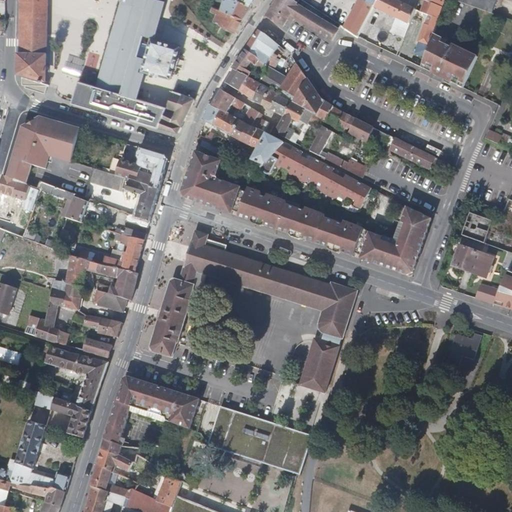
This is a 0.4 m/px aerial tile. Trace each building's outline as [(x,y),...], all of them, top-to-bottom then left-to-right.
[(48,0),(20,0),(19,47),(47,48),(48,0)] [(97,87),(121,93),(130,60),(131,57),(137,40),(138,36),(148,0),(122,0),(121,2),(97,87)] [(152,38),(156,39),(159,28),(166,0),(148,0),(138,36),(152,41),(152,38)] [(225,0),(222,9),(244,18),(251,7),(239,0),(225,0)] [(301,5),(293,0),(277,0),(267,17),(283,26),(287,19),(291,22),(301,5)] [(359,0),(345,28),(358,36),(374,7),(375,7),(378,0),(359,0)] [(394,0),(378,0),(375,7),(398,18),(410,24),(415,10),(394,0)] [(492,0),(457,0),(456,2),(492,14),(494,9),(497,2),(492,0)] [(419,40),(429,45),(433,34),(438,21),(443,7),(426,1),(422,11),(421,13),(429,16),(419,40)] [(301,5),(291,22),(309,32),(319,16),(301,5)] [(215,23),(236,33),(244,18),(222,9),(214,6),(212,13),(218,15),(215,23)] [(492,14),(497,16),(509,20),(511,15),(494,9),(492,14)] [(339,28),(319,16),(309,32),(329,45),(339,28)] [(392,32),(404,37),(410,24),(398,18),(392,32)] [(259,31),(255,37),(276,51),(279,46),(270,37),(259,31)] [(429,45),(421,68),(426,70),(440,43),(441,40),(433,34),(429,45)] [(276,51),(255,37),(245,52),(266,67),(263,72),(259,79),(257,84),(260,85),(269,91),(278,73),(273,70),(278,62),(273,55),(276,51)] [(146,61),(145,64),(143,71),(172,79),(176,62),(181,47),(156,39),(152,38),(152,41),(151,44),(146,61)] [(137,40),(131,57),(146,61),(151,44),(137,40)] [(440,43),(426,70),(463,89),(477,58),(457,48),(451,45),(450,48),(440,43)] [(19,70),(47,79),(47,48),(19,47),(19,70)] [(266,67),(245,52),(233,69),(234,70),(247,78),(257,84),(259,79),(246,71),(248,68),(251,64),(254,67),(263,72),(266,67)] [(136,97),(143,71),(145,64),(130,60),(121,93),(136,97)] [(81,68),(67,64),(63,78),(77,82),(81,68)] [(303,75),(296,65),(288,79),(278,96),(292,104),(307,80),(303,75)] [(247,78),(234,70),(227,84),(240,92),(247,78)] [(288,79),(278,73),(269,91),(270,91),(278,96),(288,79)] [(24,75),(22,85),(45,89),(47,80),(24,75)] [(247,78),(240,92),(252,99),(260,85),(257,84),(247,78)] [(318,98),(307,80),(292,104),(307,112),(318,118),(326,103),(320,100),(318,98)] [(74,102),(158,127),(167,105),(136,97),(121,93),(97,87),(79,82),(74,102)] [(270,91),(269,91),(260,85),(252,99),(262,105),(270,91)] [(222,91),(214,106),(221,110),(230,114),(240,119),(249,125),(253,127),(260,114),(261,111),(244,103),(241,110),(232,105),(235,98),(222,91)] [(278,96),(270,91),(262,105),(270,109),(278,96)] [(163,117),(182,126),(195,99),(195,98),(187,95),(184,94),(180,93),(175,93),(168,107),(163,117)] [(292,104),(278,96),(270,109),(285,117),(292,104)] [(342,113),(326,103),(318,118),(335,127),(342,113)] [(202,121),(206,123),(212,127),(221,110),(214,106),(211,104),(202,121)] [(307,112),(292,104),(285,117),(276,133),(290,141),(293,136),(287,132),(293,121),(300,124),(301,122),(307,112)] [(221,110),(212,127),(221,131),(230,114),(221,110)] [(318,118),(307,112),(301,122),(311,128),(312,128),(318,118)] [(355,119),(342,113),(335,127),(348,133),(355,119)] [(230,114),(221,131),(231,136),(240,119),(230,114)] [(262,115),(260,114),(253,127),(258,130),(262,131),(264,127),(266,123),(262,121),(259,120),(261,117),(262,115)] [(158,127),(179,133),(182,126),(163,117),(158,127)] [(7,177),(25,183),(31,164),(45,168),(50,151),(72,158),(81,131),(41,118),(24,128),(13,164),(11,164),(7,177)] [(240,119),(231,136),(241,141),(249,125),(240,119)] [(374,128),(355,119),(348,133),(367,142),(370,136),(374,128)] [(249,125),(241,141),(250,146),(251,145),(258,130),(253,127),(249,125)] [(316,139),(310,151),(325,160),(345,171),(347,167),(338,162),(338,161),(327,155),(326,156),(321,153),(332,133),(323,128),(316,139)] [(434,158),(374,128),(370,136),(386,144),(384,147),(428,169),(434,158)] [(251,145),(258,149),(266,134),(262,131),(258,130),(251,145)] [(501,136),(490,131),(487,138),(497,143),(501,136)] [(293,136),(290,141),(295,144),(299,136),(294,133),(293,136)] [(252,158),(248,165),(261,169),(266,162),(269,164),(281,147),(283,144),(269,135),(266,134),(258,149),(253,158),(252,158)] [(310,138),(304,148),(310,151),(316,139),(314,138),(313,140),(310,138)] [(203,142),(202,141),(200,147),(216,156),(219,150),(218,149),(210,145),(203,142)] [(266,162),(261,169),(261,171),(269,175),(272,173),(278,161),(284,165),(294,150),(291,148),(289,151),(281,147),(269,164),(266,162)] [(119,176),(160,189),(170,161),(165,153),(164,154),(156,151),(156,152),(140,148),(136,157),(139,160),(137,166),(124,162),(119,176)] [(219,150),(216,156),(223,159),(225,153),(219,150)] [(359,210),(369,188),(344,176),(343,179),(331,172),(332,169),(331,169),(312,159),(311,162),(300,157),(302,154),(294,150),(284,165),(282,167),(291,172),(303,179),(313,184),(325,191),(344,201),(347,197),(355,202),(353,206),(359,210)] [(409,276),(411,275),(427,233),(423,230),(427,218),(406,207),(400,223),(403,225),(397,243),(396,248),(379,242),(381,237),(367,233),(360,227),(341,221),(341,224),(335,222),(335,219),(303,208),(302,211),(296,209),(297,206),(265,195),(264,198),(259,197),(260,194),(245,189),(244,192),(237,190),(239,186),(215,177),(221,162),(195,151),(181,189),(187,199),(228,214),(229,211),(230,209),(236,211),(236,213),(235,216),(287,234),(288,231),(294,233),(293,237),(351,256),(352,253),(352,251),(359,253),(359,255),(358,259),(409,276)] [(116,159),(111,173),(119,176),(124,162),(116,159)] [(347,167),(345,171),(361,180),(365,169),(350,161),(347,167)] [(444,184),(446,185),(454,167),(451,166),(444,184)] [(94,168),(90,182),(123,193),(124,189),(139,194),(139,198),(143,200),(137,218),(150,222),(160,189),(119,176),(111,173),(94,168)] [(302,182),(303,179),(291,172),(289,176),(302,182)] [(25,183),(7,177),(5,176),(0,192),(0,193),(27,202),(25,209),(33,212),(41,189),(35,187),(25,183)] [(90,200),(85,198),(37,180),(35,187),(41,189),(40,192),(63,200),(64,198),(69,199),(63,217),(67,218),(80,223),(81,222),(90,200)] [(324,194),(325,191),(313,184),(312,188),(324,194)] [(471,212),(463,236),(486,244),(494,219),(471,212)] [(137,218),(128,214),(126,220),(149,227),(150,222),(137,218)] [(70,228),(64,225),(61,232),(68,234),(70,228)] [(124,228),(122,234),(145,240),(147,235),(124,228)] [(39,235),(30,231),(28,236),(37,240),(39,235)] [(342,339),(344,339),(357,295),(358,292),(332,284),(331,286),(225,252),(226,246),(206,239),(207,236),(195,232),(192,243),(179,282),(172,280),(164,306),(162,307),(160,309),(158,311),(157,314),(157,317),(158,320),(159,322),(151,347),(153,353),(172,359),(176,343),(178,343),(180,337),(191,302),(190,300),(194,286),(193,285),(197,272),(323,312),(319,324),(319,326),(319,328),(321,331),(322,332),(324,333),(342,339)] [(122,234),(121,234),(119,240),(130,243),(127,252),(123,251),(121,260),(90,252),(88,260),(90,260),(135,273),(145,240),(122,234)] [(66,240),(59,237),(55,248),(54,251),(61,253),(66,240)] [(396,248),(397,243),(381,237),(379,242),(396,248)] [(485,279),(492,258),(459,247),(451,267),(485,279)] [(509,269),(511,262),(511,253),(509,253),(503,267),(509,269)] [(90,260),(88,260),(73,256),(67,281),(66,282),(83,287),(86,273),(87,271),(90,260)] [(135,273),(90,260),(87,271),(120,279),(117,286),(113,285),(112,288),(98,285),(96,291),(129,300),(132,301),(139,274),(135,273)] [(511,308),(511,269),(509,269),(500,290),(494,304),(511,308)] [(0,312),(9,315),(17,285),(0,280),(0,312)] [(66,282),(67,281),(64,280),(63,282),(54,280),(52,290),(64,293),(66,282)] [(83,287),(66,282),(64,293),(67,294),(82,298),(85,288),(83,287)] [(482,283),(476,298),(494,304),(500,290),(482,283)] [(64,293),(52,290),(48,313),(46,323),(47,323),(45,328),(52,330),(52,328),(59,306),(63,307),(67,294),(64,293)] [(125,313),(129,300),(96,291),(93,300),(96,301),(96,302),(97,303),(97,304),(99,305),(103,307),(125,313)] [(82,298),(67,294),(63,307),(80,311),(82,298)] [(46,323),(48,313),(43,312),(41,316),(31,313),(30,318),(46,323)] [(86,325),(88,316),(67,319),(76,322),(86,325)] [(118,338),(123,322),(104,317),(88,316),(86,325),(86,326),(101,329),(99,333),(116,338),(118,338)] [(47,323),(46,323),(30,318),(25,333),(38,337),(58,343),(62,332),(52,328),(52,330),(45,328),(47,323)] [(70,335),(62,332),(58,343),(66,346),(70,335)] [(328,389),(330,384),(341,347),(339,347),(342,339),(324,333),(322,341),(319,340),(318,345),(314,344),(304,376),(302,381),(301,386),(321,393),(322,388),(328,389)] [(457,335),(447,363),(459,368),(463,357),(474,360),(482,336),(476,334),(473,340),(457,335)] [(109,358),(113,346),(86,338),(83,351),(109,358)] [(110,363),(51,347),(47,363),(89,375),(78,405),(77,407),(94,411),(110,363)] [(136,409),(144,383),(138,381),(138,383),(130,381),(128,382),(122,398),(121,400),(116,402),(130,407),(136,409)] [(201,400),(144,383),(136,409),(169,419),(168,422),(171,423),(190,430),(201,400)] [(52,409),(55,397),(44,393),(40,392),(36,405),(52,409)] [(77,407),(78,405),(55,397),(52,409),(75,416),(70,433),(69,433),(85,438),(94,411),(77,407)] [(130,407),(116,402),(105,436),(104,439),(123,448),(125,448),(127,439),(121,437),(130,407)] [(234,417),(236,411),(222,407),(220,413),(234,417)] [(304,469),(314,436),(236,411),(234,417),(220,413),(212,437),(304,469)] [(47,426),(30,421),(17,462),(34,467),(33,471),(38,472),(39,470),(35,469),(40,452),(41,452),(43,443),(42,443),(47,426)] [(315,437),(314,436),(304,469),(307,459),(315,437)] [(305,469),(304,469),(212,437),(209,447),(302,476),(305,469)] [(123,448),(104,439),(101,449),(119,457),(123,448)] [(119,457),(101,449),(97,464),(113,471),(117,465),(129,471),(134,463),(119,457)] [(67,494),(72,477),(59,473),(58,478),(38,472),(33,471),(34,467),(17,462),(12,461),(9,471),(0,468),(0,479),(13,483),(22,485),(49,490),(67,494)] [(113,471),(97,464),(90,486),(92,487),(107,492),(113,471)] [(180,481),(179,480),(167,476),(158,502),(172,507),(175,496),(180,481)] [(140,483),(127,477),(123,487),(128,490),(137,489),(140,483)] [(0,479),(0,488),(10,491),(13,483),(0,479)] [(151,496),(159,499),(161,491),(140,483),(137,489),(151,496)] [(62,508),(67,494),(49,490),(22,485),(20,490),(49,498),(48,503),(62,508)] [(107,492),(92,487),(85,511),(109,511),(112,504),(106,502),(106,500),(109,493),(107,492)] [(0,505),(5,507),(10,491),(0,488),(0,505)] [(137,489),(128,490),(124,498),(128,499),(126,504),(135,508),(135,511),(137,511),(150,511),(152,509),(147,507),(151,496),(137,489)] [(21,495),(14,492),(12,499),(20,501),(21,495)] [(124,498),(109,493),(106,500),(125,508),(125,507),(126,504),(128,499),(124,498)] [(170,511),(172,507),(158,502),(158,501),(159,499),(151,496),(147,507),(152,509),(150,511),(170,511)] [(183,511),(215,511),(175,496),(172,507),(183,511)] [(60,511),(62,508),(48,503),(37,499),(34,509),(41,511),(60,511)]
